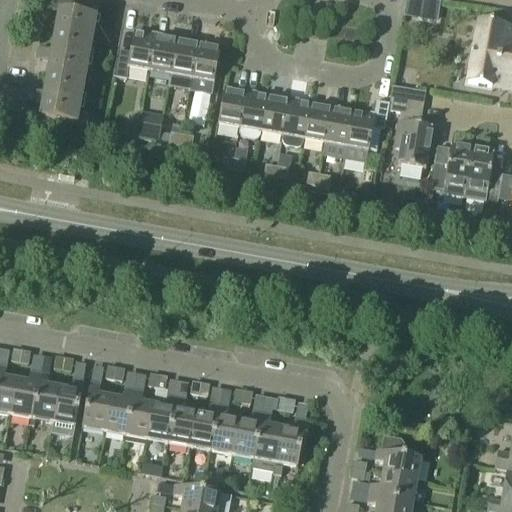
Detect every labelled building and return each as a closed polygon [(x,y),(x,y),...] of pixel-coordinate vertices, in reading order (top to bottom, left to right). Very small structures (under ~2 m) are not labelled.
[(54,0),(51,16),(58,17),(54,39),(91,46),(95,24),(98,7),(59,0),(54,0)] [(408,1),(405,19),(435,24),(438,6),(408,1)] [(511,41),(511,36),(511,31),(479,25),(468,87),(491,92),(492,91),(511,94),(511,41)] [(129,57),(117,55),(112,81),(125,84),(128,72),(148,76),(155,38),(150,37),(150,39),(133,36),(129,57)] [(155,38),(148,76),(170,80),(176,44),(160,41),(160,39),(155,38)] [(91,46),(54,39),(51,55),(50,60),(87,67),(91,46)] [(176,44),(170,80),(167,91),(189,95),(191,83),(198,45),(193,45),(192,47),(176,44)] [(213,87),(219,52),(202,49),(203,46),(198,45),(191,83),(213,87)] [(36,63),(49,66),(46,81),(84,88),(87,67),(50,60),(51,55),(38,53),(36,63)] [(84,88),(46,81),(43,98),(42,103),(80,110),(84,88)] [(211,99),(213,87),(191,83),(189,95),(211,99)] [(394,91),(392,91),(390,103),(424,108),(426,96),(405,93),(394,91)] [(240,96),(223,93),(217,128),(239,132),(246,94),(241,93),(240,96)] [(246,94),(239,132),(238,136),(240,141),(242,143),(253,145),(257,144),(260,140),(260,136),(267,101),(250,98),(251,95),(246,94)] [(41,108),(38,125),(76,132),(80,110),(42,103),(43,98),(30,95),(28,106),(41,108)] [(282,140),(288,102),(283,101),(283,104),(267,101),(260,136),(282,140)] [(288,102),(282,140),(281,144),(282,149),(285,151),(297,153),(299,152),(302,148),(303,144),(309,108),(294,106),(294,103),(288,102)] [(424,174),(431,132),(420,130),(420,127),(424,108),(390,103),(389,108),(388,116),(400,118),(399,127),(398,126),(394,153),(399,154),(397,170),(424,174)] [(364,167),(366,156),(376,157),(380,134),(384,135),(389,108),(375,106),(373,117),(369,117),(369,119),(352,116),(344,162),(344,164),(364,167)] [(303,144),(324,148),(331,110),(326,109),(326,111),(309,108),(303,144)] [(344,162),(352,116),(336,113),(336,111),(331,110),(324,148),(323,158),(344,162)] [(127,129),(125,141),(136,143),(138,131),(127,129)] [(138,131),(136,143),(147,145),(157,147),(160,134),(138,130),(138,131)] [(170,137),(168,148),(179,150),(181,139),(170,137)] [(190,153),(192,141),(181,139),(179,150),(190,153)] [(463,204),(463,203),(464,194),(470,154),(449,150),(446,170),(434,168),(429,193),(443,195),(442,201),(463,204)] [(484,206),(484,202),(497,204),(501,179),(489,177),(493,158),(470,154),(464,194),(463,203),(484,206)] [(231,175),(233,164),(222,162),(220,173),(231,175)] [(242,177),(244,166),(239,165),(233,164),(231,175),(239,177),(242,177)] [(265,169),(263,181),(274,183),(276,171),(265,169)] [(285,185),(287,173),(276,171),(274,183),(285,185)] [(308,177),(305,188),(317,191),(319,179),(308,177)] [(315,198),(327,200),(330,181),(319,179),(317,191),(315,198)] [(510,206),(511,199),(511,198),(511,181),(501,179),(497,204),(510,206)] [(480,222),(478,234),(491,236),(493,224),(480,222)] [(21,356),(13,355),(10,366),(19,368),(21,356)] [(29,358),(21,356),(19,368),(27,369),(29,358)] [(64,364),(55,362),(53,374),(61,376),(64,364)] [(72,365),(64,364),(61,376),(69,377),(72,365)] [(0,418),(9,420),(16,385),(4,383),(6,374),(0,372),(0,418)] [(107,372),(105,383),(113,385),(115,373),(107,372)] [(121,386),(123,375),(115,373),(113,385),(121,386)] [(16,385),(9,420),(31,424),(39,380),(29,378),(28,387),(16,385)] [(149,379),(147,391),(155,393),(157,381),(149,379)] [(39,380),(31,424),(52,428),(58,393),(46,391),(48,381),(39,380)] [(164,394),(166,382),(157,381),(155,393),(164,394)] [(52,428),(50,438),(72,442),(82,388),(72,386),(70,395),(58,393),(52,428)] [(192,387),(190,399),(198,400),(200,389),(192,387)] [(89,389),(81,433),(103,437),(110,402),(98,400),(100,391),(89,389)] [(206,402),(208,390),(200,389),(198,400),(206,402)] [(110,402),(103,437),(124,441),(133,397),(123,395),(121,404),(110,402)] [(233,407),(239,408),(240,408),(242,396),(235,395),(233,407)] [(249,410),(251,398),(242,396),(240,408),(249,410)] [(133,397),(124,441),(146,445),(152,410),(140,408),(142,398),(133,397)] [(152,410),(146,445),(167,449),(175,404),(166,403),(164,412),(152,410)] [(278,403),(275,415),(283,416),(285,404),(278,403)] [(175,404),(167,449),(188,452),(195,418),(183,416),(184,406),(175,404)] [(292,418),(294,406),(285,404),(283,416),(292,418)] [(195,418),(188,452),(209,456),(218,412),(208,411),(206,420),(195,418)] [(231,460),(237,426),(225,423),(227,414),(218,412),(209,456),(231,460)] [(249,428),(239,426),(237,426),(231,460),(239,462),(252,464),(260,420),(251,418),(249,428)] [(253,470),(272,479),(280,433),(268,431),(270,422),(260,420),(252,464),(253,470)] [(296,472),(304,428),(294,426),(292,436),(280,433),(272,479),(271,480),(280,482),(282,470),(296,472)] [(383,468),(381,480),(416,487),(420,464),(403,461),(405,451),(400,444),(382,441),(379,457),(376,456),(374,466),(383,468)] [(495,474),(507,476),(511,477),(511,447),(510,459),(498,456),(495,474)] [(353,467),(352,475),(364,477),(365,469),(353,467)] [(350,483),(362,485),(364,477),(352,475),(350,483)] [(511,511),(511,477),(507,476),(501,506),(489,504),(488,511),(511,511)] [(381,480),(379,492),(369,490),(368,500),(412,508),(416,487),(381,480)] [(219,499),(175,491),(173,501),(182,503),(180,511),(228,511),(231,501),(219,499)] [(410,511),(412,508),(368,500),(366,509),(375,511),(410,511)] [(153,501),(151,509),(163,511),(164,503),(153,501)]
